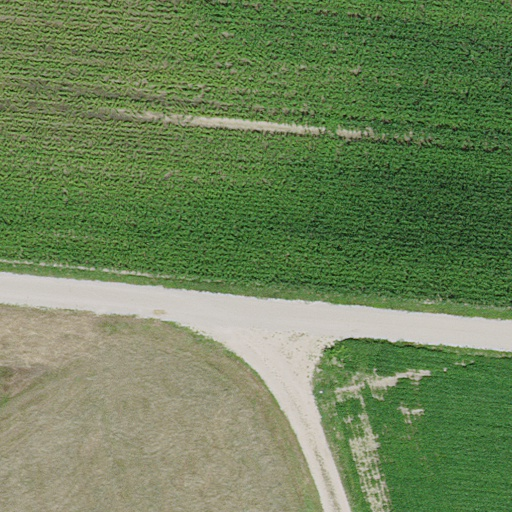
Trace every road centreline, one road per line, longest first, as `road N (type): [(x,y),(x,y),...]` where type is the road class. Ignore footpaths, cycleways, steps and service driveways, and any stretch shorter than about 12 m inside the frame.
road 1 (track): [(0,285),(511,334)]
road 2 (track): [(325,316),(288,373),(192,301)]
road 3 (track): [(288,373),(328,511)]
